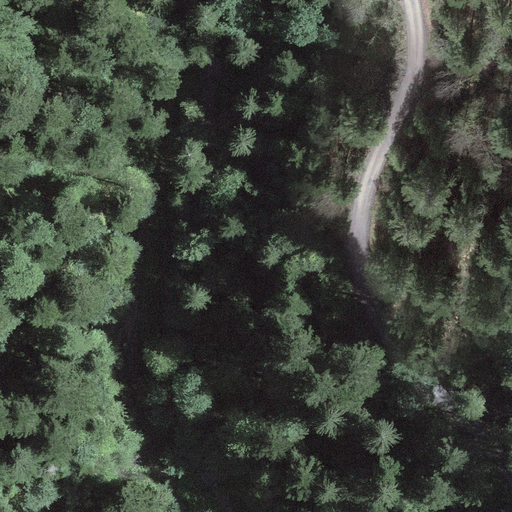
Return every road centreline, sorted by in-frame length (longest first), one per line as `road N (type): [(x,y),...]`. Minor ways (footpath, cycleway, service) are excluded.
road 1 (track): [(511,476),(388,336),(358,264),(370,165),(416,77),(409,0)]
road 2 (track): [(185,0),(170,123),(134,296),(143,395),(159,456),(188,511)]
